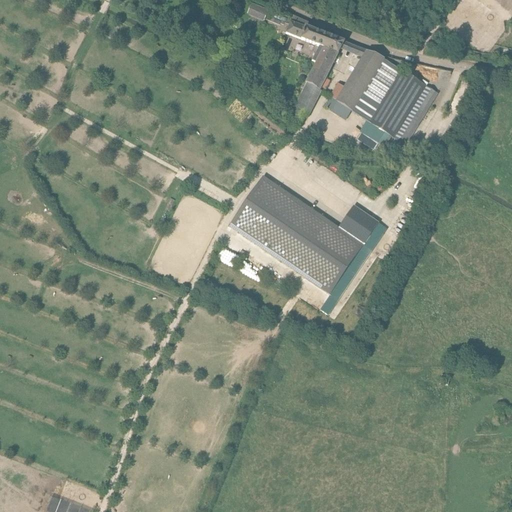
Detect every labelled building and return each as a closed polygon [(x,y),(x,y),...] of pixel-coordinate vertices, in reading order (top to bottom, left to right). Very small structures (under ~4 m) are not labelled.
[(263,22),(268,11),(251,5),(247,15),(263,22)] [(311,62),(315,63),(316,64),(323,49),(338,55),(341,50),(340,50),(343,44),(325,36),(309,29),(311,26),(293,17),(285,34),(299,40),(299,41),(318,48),(311,62)] [(344,44),(341,50),(347,54),(361,59),(336,101),(329,97),(323,107),(331,112),(330,113),(345,122),(350,113),(383,60),(367,53),(354,48),(344,44)] [(304,83),(307,85),(323,94),(327,85),(324,83),(338,56),(338,55),(323,49),(316,64),(315,63),(304,83)] [(383,60),(350,113),(368,124),(400,71),(383,60)] [(400,71),(368,124),(391,138),(406,147),(438,95),(426,87),(400,71)] [(432,154),(439,158),(465,114),(458,110),(432,154)] [(384,149),(391,138),(368,124),(357,141),(365,147),(370,140),(378,145),(384,149)] [(229,228),(329,296),(363,246),(262,178),(229,228)]
